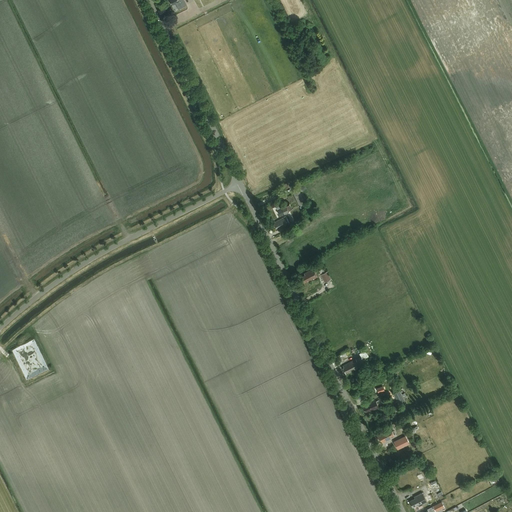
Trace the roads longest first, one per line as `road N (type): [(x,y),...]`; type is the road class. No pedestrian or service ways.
road 1 (tertiary): [(401,511),(238,184)]
road 2 (unclassified): [(0,328),(101,253),(238,184)]
road 3 (tertiary): [(238,184),(148,0)]
